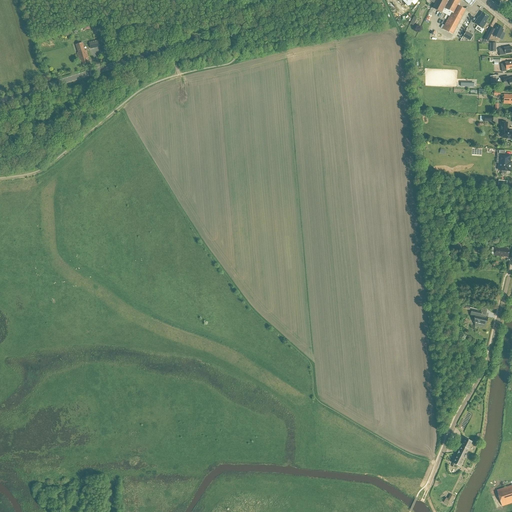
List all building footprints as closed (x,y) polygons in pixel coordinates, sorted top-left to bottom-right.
[(448,0),(437,0),(433,9),(441,13),(442,13),(449,16),(443,30),(453,35),(466,10),(458,6),(461,0),(460,0),(449,0),(449,1),(448,0)] [(487,22),(486,22),(489,17),(482,13),(479,17),(474,24),(482,29),(487,22)] [(496,27),(492,36),(499,39),(503,30),(502,30),(503,28),(499,26),(498,28),(496,27)] [(492,33),(488,31),(484,40),(483,43),(487,43),(492,33)] [(473,36),(466,32),(463,37),(462,39),(465,41),(466,39),(470,41),(473,36)] [(98,40),(89,43),(90,49),(99,47),(98,40)] [(76,44),(79,53),(77,53),(79,59),(80,59),(82,65),(88,63),(88,62),(89,61),(88,58),(86,51),(85,51),(82,42),(76,44)] [(499,49),(500,53),(500,56),(505,55),(511,53),(511,50),(511,47),(499,49)] [(511,62),(505,64),(505,65),(501,65),(502,73),(506,72),(506,70),(511,69),(511,62)] [(509,85),(511,84),(511,78),(508,79),(508,77),(503,78),(504,87),(509,86),(509,85)] [(511,94),(504,94),(503,104),(511,104),(511,94)] [(507,138),(507,139),(508,140),(509,140),(510,139),(511,138),(511,130),(507,131),(507,123),(501,122),(500,132),(502,132),(502,138),(507,138)] [(498,164),(498,170),(502,170),(501,172),(502,173),(506,173),(507,173),(507,171),(510,171),(511,163),(509,163),(509,160),(510,156),(505,155),(505,151),(497,150),(497,156),(500,156),(500,164),(498,164)] [(463,244),(454,243),(453,251),(462,252),(463,244)] [(508,250),(508,249),(499,248),(499,249),(495,249),(495,255),(498,255),(498,256),(508,258),(509,250),(508,250)] [(475,320),(475,326),(480,326),(481,325),(485,326),(486,323),(487,323),(488,318),(485,318),(485,317),(482,317),(482,316),(481,316),(481,312),(482,312),(472,310),(471,316),(475,317),(475,320)] [(472,442),(465,438),(452,463),(460,467),(472,442)] [(511,485),(497,490),(502,506),(511,503),(511,485)] [(447,499),(445,497),(443,502),(450,506),(454,497),(449,494),(447,499)]
